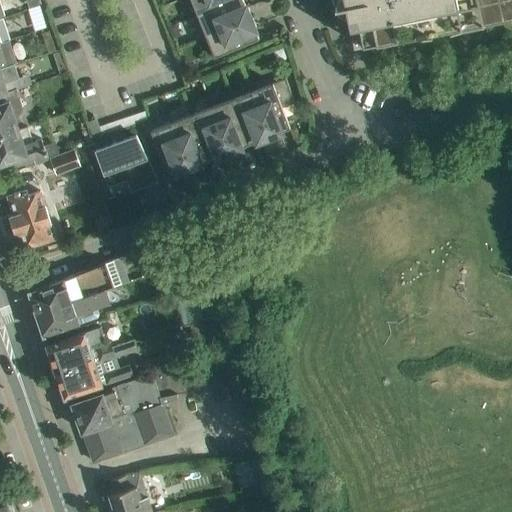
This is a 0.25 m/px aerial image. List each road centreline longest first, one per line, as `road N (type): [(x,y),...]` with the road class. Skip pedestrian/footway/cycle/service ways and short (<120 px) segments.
road 1 (residential): [(8,287),(22,275),(351,152)]
road 2 (secondary): [(65,511),(0,324)]
road 3 (unknown): [(75,482),(254,418)]
road 4 (residential): [(351,152),(511,95)]
road 5 (residential): [(351,152),(297,0)]
